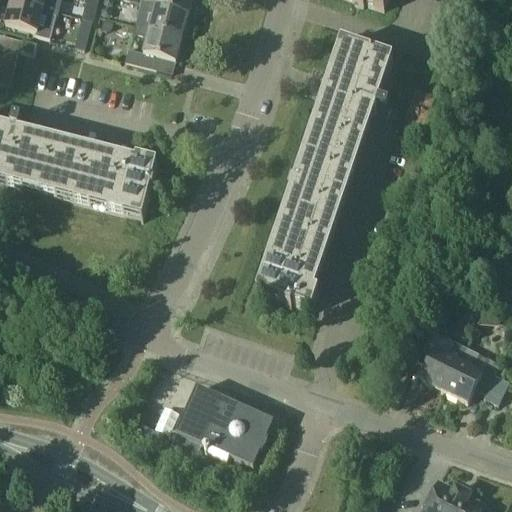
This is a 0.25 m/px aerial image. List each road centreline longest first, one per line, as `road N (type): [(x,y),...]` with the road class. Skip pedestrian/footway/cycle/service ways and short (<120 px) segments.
road 1 (residential): [(144,336),(219,194),(285,0)]
road 2 (unknown): [(317,405),(417,80)]
road 3 (unknown): [(239,146),(34,98)]
road 4 (residential): [(511,471),(317,405)]
road 5 (residential): [(317,405),(144,336)]
road 6 (tertiary): [(148,511),(0,442)]
road 7 (residential): [(144,336),(0,267)]
road 8 (unknown): [(300,0),(367,38),(389,40),(404,25),(410,0)]
